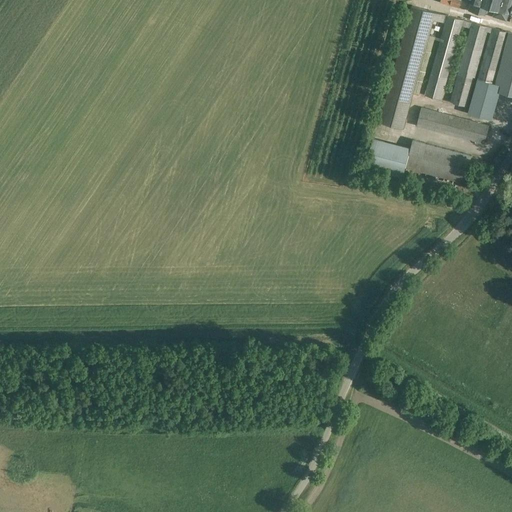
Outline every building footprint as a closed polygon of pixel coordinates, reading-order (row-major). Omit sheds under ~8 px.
[(511,0),(471,0),(469,10),(485,15),(487,7),(509,14),(511,0)] [(443,14),(417,7),(386,123),(407,129),(415,100),(419,101),(443,14)] [(495,83),(509,32),(472,22),(463,20),(447,15),(426,95),(441,99),(461,25),(470,28),(456,80),(451,103),(468,107),(473,83),(487,31),(491,32),(479,78),(495,83)] [(511,33),(509,32),(495,83),(493,90),(511,95),(511,33)] [(489,125),(422,107),(417,124),(484,142),(489,125)] [(403,177),(407,163),(411,147),(373,137),(365,167),(403,177)] [(413,139),(411,147),(407,163),(466,178),(472,155),(413,139)]
